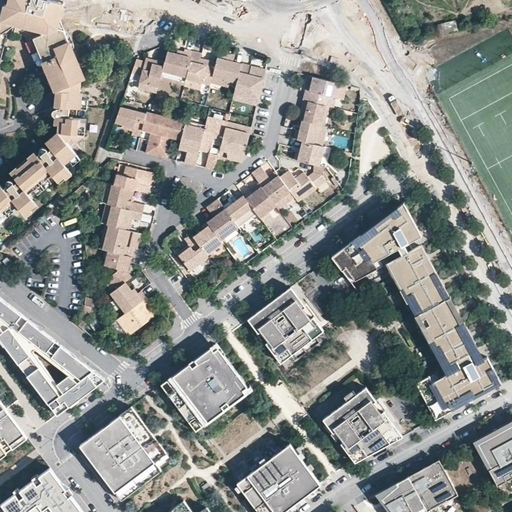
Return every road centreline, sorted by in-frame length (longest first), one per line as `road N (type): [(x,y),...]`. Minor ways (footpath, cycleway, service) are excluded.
road 1 (residential): [(198,331),(423,163)]
road 2 (residential): [(511,398),(314,511)]
road 3 (residential): [(423,163),(511,324)]
road 4 (residential): [(295,47),(146,11),(139,35)]
road 5 (residential): [(217,189),(269,149),(295,47)]
road 6 (residential): [(0,279),(131,380)]
road 7 (residential): [(170,224),(155,237),(149,259),(198,331)]
